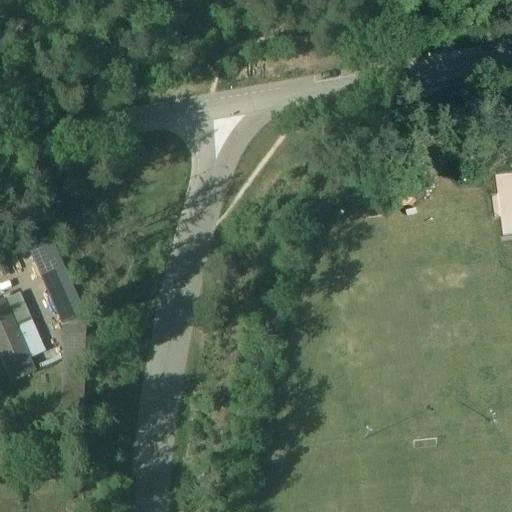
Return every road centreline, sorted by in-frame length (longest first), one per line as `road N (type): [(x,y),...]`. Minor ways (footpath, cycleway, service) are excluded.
road 1 (unclassified): [(150,511),(174,314),(231,104)]
road 2 (unclassified): [(231,104),(511,55)]
road 3 (unclassified): [(45,146),(231,104)]
